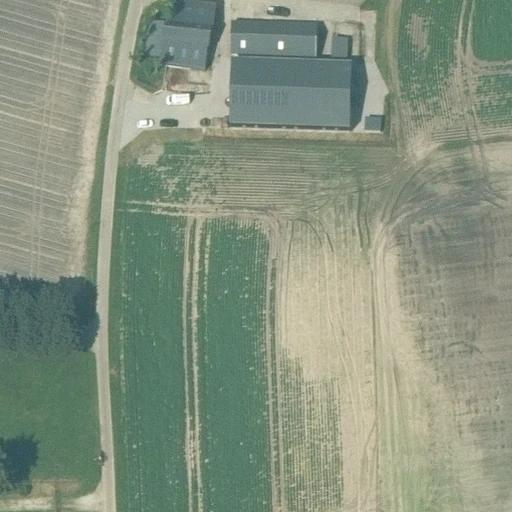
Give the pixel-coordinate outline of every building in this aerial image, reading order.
[(209,53),(214,32),(216,11),(177,7),(174,26),(150,23),(145,58),(161,60),(160,66),(205,73),(208,53),(209,53)] [(318,29),(232,26),(231,58),(316,62),(318,29)] [(348,62),(348,42),(333,41),(331,61),(348,62)] [(230,117),(230,130),(350,134),(351,122),(353,70),(232,66),(230,117)] [(381,120),(365,119),(364,134),(380,134),(381,120)]
